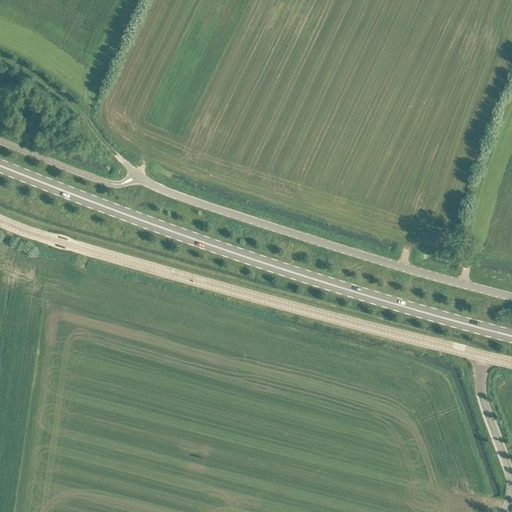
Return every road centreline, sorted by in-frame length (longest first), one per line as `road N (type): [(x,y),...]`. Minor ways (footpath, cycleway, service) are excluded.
road 1 (secondary): [(511,336),(200,242),(0,164)]
road 2 (unclassified): [(484,355),(0,221)]
road 3 (unclassified): [(511,296),(180,196),(110,156)]
road 4 (unclassified): [(503,511),(511,484),(480,387),(484,355)]
road 5 (track): [(0,64),(41,90),(110,156)]
